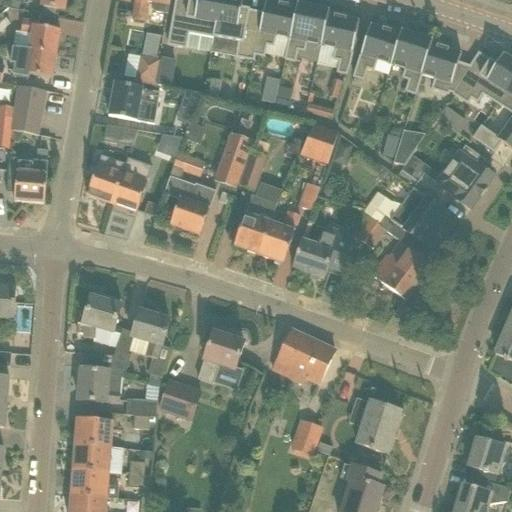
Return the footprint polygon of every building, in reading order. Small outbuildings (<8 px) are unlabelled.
[(6,0),(5,6),(19,10),(21,0),(6,0)] [(42,0),(41,6),(64,11),(66,0),(42,0)] [(169,14),(170,0),(135,0),(135,1),(136,1),(132,21),(144,22),(147,3),(153,4),(152,9),(156,13),(166,15),(166,14),(169,14)] [(214,38),(220,0),(198,0),(198,4),(192,3),(192,1),(183,0),(176,0),(168,46),(186,49),(189,33),(214,38)] [(220,0),(214,38),(239,43),(236,58),(254,61),(255,56),(254,55),(256,43),(258,43),(264,15),(263,14),(247,12),(247,13),(241,12),(243,0),(220,0)] [(264,58),(265,55),(285,60),(290,40),(298,5),(279,1),(278,5),(267,3),(267,2),(266,2),(263,14),(264,15),(258,43),(256,43),(254,55),(255,56),(264,58)] [(329,12),(298,5),(290,40),(285,60),(295,62),(298,51),(304,52),(306,44),(321,47),(329,12)] [(348,16),(329,12),(321,47),(320,47),(321,47),(319,56),(318,56),(318,58),(319,58),(320,57),(319,56),(321,48),(322,48),(322,47),(336,50),(334,60),(340,62),(338,74),(346,76),(350,64),(359,22),(358,22),(347,20),(348,16)] [(0,15),(0,33),(11,24),(2,14),(0,15)] [(32,34),(29,50),(57,55),(61,32),(39,28),(39,23),(24,20),(22,32),(32,34)] [(392,67),(392,66),(391,66),(402,32),(383,26),(382,30),(372,26),(371,26),(354,78),(363,81),(367,69),(374,72),(377,62),(390,66),(391,67),(388,75),(387,76),(389,77),(389,76),(391,67),(392,67)] [(391,66),(392,66),(406,71),(403,79),(410,81),(406,93),(416,96),(422,76),(421,76),(432,41),(402,32),(391,66)] [(449,93),(453,94),(470,68),(458,64),(461,55),(460,54),(460,55),(450,51),(451,47),(432,41),(421,76),(422,76),(435,80),(432,90),(448,95),(449,93)] [(146,47),(144,56),(157,58),(159,49),(146,47)] [(16,66),(14,76),(29,79),(29,75),(53,79),(57,55),(29,50),(14,49),(11,65),(16,66)] [(470,68),(453,94),(453,95),(468,104),(471,99),(477,103),(483,95),(498,105),(511,83),(511,61),(504,57),(504,56),(503,56),(496,67),(491,64),(491,63),(479,55),(470,68)] [(136,79),(156,84),(160,62),(141,58),(136,79)] [(171,89),(176,62),(162,59),(157,86),(171,89)] [(222,82),(211,79),(208,93),(220,95),(222,82)] [(511,83),(498,105),(511,113),(511,120),(498,140),(481,128),(474,139),(495,154),(502,143),(511,150),(511,83)] [(109,117),(137,122),(155,125),(158,106),(160,95),(142,91),(142,90),(115,85),(109,117)] [(18,87),(16,98),(44,103),(46,92),(26,89),(18,87)] [(277,94),(264,91),(262,102),(274,105),(277,94)] [(203,95),(186,92),(178,123),(189,126),(203,95)] [(14,109),(42,114),(44,103),(16,98),(14,109)] [(438,120),(458,131),(465,119),(445,108),(438,120)] [(13,116),(13,120),(41,125),(42,114),(14,109),(13,116)] [(0,148),(10,149),(12,132),(13,120),(13,116),(0,114),(0,148)] [(41,125),(13,120),(12,132),(39,135),(41,125)] [(301,156),(328,165),(339,134),(312,124),(301,156)] [(192,125),(185,140),(200,146),(206,130),(192,125)] [(104,143),(124,146),(127,130),(107,127),(104,143)] [(404,132),(394,164),(404,167),(425,136),(404,132)] [(238,189),(253,144),(230,136),(215,182),(238,189)] [(385,146),(383,156),(395,159),(397,149),(385,146)] [(413,190),(418,193),(441,210),(452,195),(456,198),(455,199),(470,211),(494,178),(481,168),(486,162),(465,147),(460,155),(459,155),(438,185),(424,175),(413,190)] [(150,165),(153,156),(133,149),(130,158),(150,165)] [(36,151),(34,162),(48,164),(49,153),(36,151)] [(240,186),(256,192),(267,158),(251,153),(240,186)] [(205,164),(179,154),(174,168),(200,178),(205,164)] [(98,167),(87,197),(112,205),(122,176),(109,171),(114,159),(103,155),(98,167)] [(47,175),(48,164),(34,162),(10,159),(8,181),(7,194),(15,195),(14,202),(45,205),(47,175)] [(122,176),(112,205),(137,214),(146,186),(146,185),(150,173),(140,169),(126,165),(122,176)] [(170,226),(200,236),(210,209),(216,192),(195,185),(195,187),(170,178),(164,195),(179,201),(170,226)] [(296,205),(312,210),(319,191),(303,185),(296,205)] [(409,205),(405,202),(402,206),(391,221),(408,234),(431,251),(455,219),(441,210),(418,193),(409,205)] [(245,214),(234,248),(259,257),(270,223),(277,205),(252,196),(246,215),(245,214)] [(365,213),(369,216),(380,225),(385,217),(386,215),(372,203),(365,213)] [(270,223),(259,257),(284,266),(296,232),(295,232),(300,217),(288,213),(283,228),(270,223)] [(386,231),(369,216),(356,238),(373,251),(386,231)] [(408,234),(391,221),(385,217),(380,225),(402,242),(408,234)] [(302,241),(293,269),(324,279),(326,272),(341,277),(354,239),(338,233),(325,228),(318,246),(302,241)] [(405,301),(431,265),(409,250),(399,243),(389,257),(387,255),(372,275),(405,301)] [(0,367),(10,368),(12,354),(0,353),(0,319),(14,321),(16,290),(0,288),(0,367)] [(441,294),(430,316),(438,321),(444,319),(455,302),(441,294)] [(84,339),(96,339),(96,329),(115,334),(121,307),(91,298),(83,325),(84,326),(84,339)] [(139,312),(133,334),(131,340),(149,344),(146,357),(153,359),(148,374),(162,378),(170,350),(162,347),(170,321),(139,312)] [(511,332),(507,330),(496,356),(504,359),(503,361),(507,362),(508,361),(511,362),(511,332)] [(220,331),(213,334),(204,362),(205,363),(199,381),(214,386),(221,368),(235,372),(244,345),(241,338),(220,331)] [(335,352),(292,332),(274,372),(301,385),(304,379),(319,386),(335,352)] [(131,357),(116,352),(114,357),(110,373),(109,374),(124,379),(131,357)] [(86,355),(85,371),(110,373),(114,357),(106,356),(86,355)] [(110,373),(85,371),(81,370),(78,402),(107,404),(107,402),(120,403),(121,393),(108,392),(109,374),(110,373)] [(0,404),(7,405),(9,379),(0,377),(0,404)] [(169,381),(158,412),(192,424),(202,393),(169,381)] [(127,400),(127,402),(126,416),(134,416),(150,418),(156,418),(157,403),(127,400)] [(356,445),(387,455),(401,413),(369,402),(356,445)] [(134,416),(133,430),(148,431),(150,418),(134,416)] [(114,423),(77,420),(75,446),(112,449),(114,423)] [(313,455),(321,429),(303,423),(294,449),(313,455)] [(511,451),(489,445),(490,443),(486,442),(485,444),(477,441),(468,468),(503,478),(511,451)] [(332,449),(320,445),(317,453),(329,457),(332,449)] [(112,449),(75,446),(73,471),(110,474),(112,449)] [(130,463),(130,475),(144,476),(145,464),(130,463)] [(342,511),(375,511),(383,488),(378,487),(381,477),(344,466),(341,476),(353,479),(342,511)] [(110,474),(73,471),(71,497),(108,499),(117,500),(118,487),(109,486),(110,474)] [(143,489),(144,476),(130,475),(129,488),(143,489)] [(463,487),(455,511),(492,511),(494,508),(507,505),(511,491),(474,480),(471,490),(463,487)] [(71,497),(69,511),(106,511),(108,499),(71,497)]
